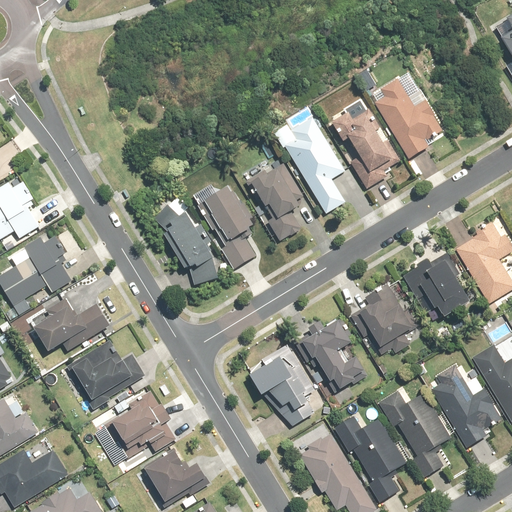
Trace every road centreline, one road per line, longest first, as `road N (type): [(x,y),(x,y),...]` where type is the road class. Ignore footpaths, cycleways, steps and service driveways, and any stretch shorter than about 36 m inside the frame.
road 1 (residential): [(185,351),(511,155)]
road 2 (residential): [(185,351),(52,134)]
road 3 (residential): [(280,511),(185,351)]
